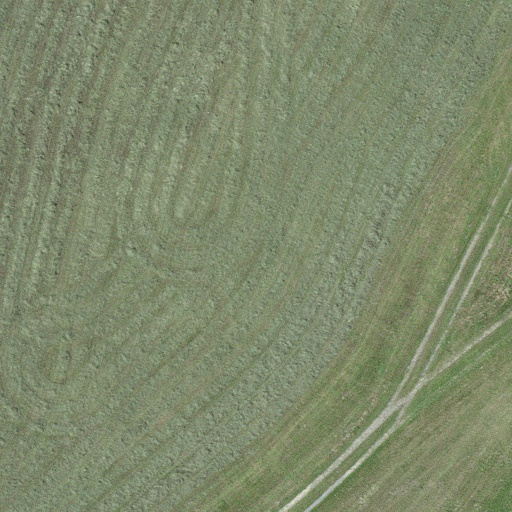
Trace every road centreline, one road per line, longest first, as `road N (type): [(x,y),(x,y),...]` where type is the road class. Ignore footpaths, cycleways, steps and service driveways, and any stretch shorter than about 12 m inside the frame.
road 1 (track): [(290,511),(511,323)]
road 2 (track): [(387,429),(511,195)]
